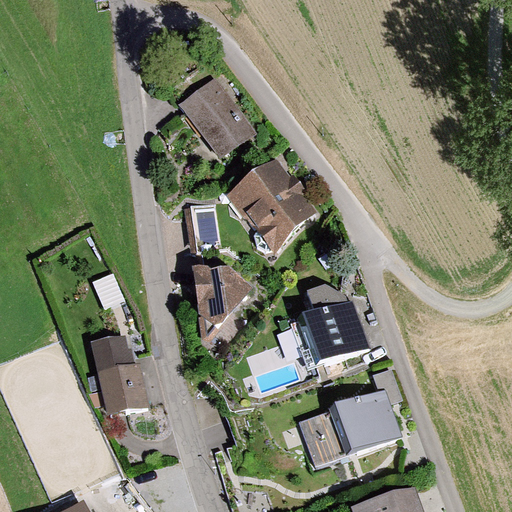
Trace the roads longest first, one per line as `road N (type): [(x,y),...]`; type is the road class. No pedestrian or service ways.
road 1 (tertiary): [(119,22),(164,347),(209,511)]
road 2 (residential): [(353,211),(214,34),(175,14),(119,22)]
road 3 (residential): [(353,211),(449,511)]
road 4 (track): [(353,211),(400,275),(445,306),(488,306),(511,291)]
road 5 (track): [(511,149),(498,106),(500,0)]
